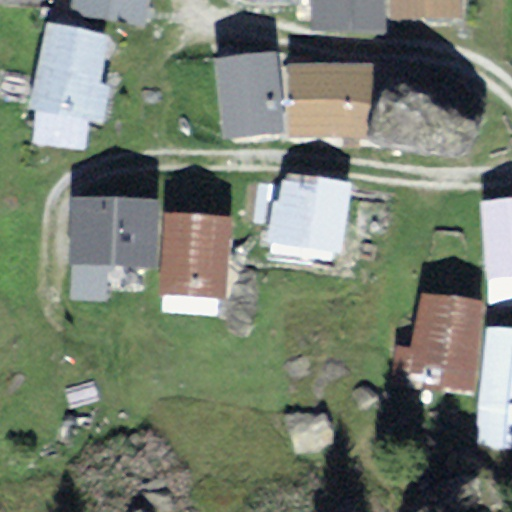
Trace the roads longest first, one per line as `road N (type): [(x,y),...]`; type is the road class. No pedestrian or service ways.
road 1 (track): [(511,172),(442,183),(171,163),(111,174)]
road 2 (track): [(511,96),(451,57),(326,50),(200,12),(193,0)]
